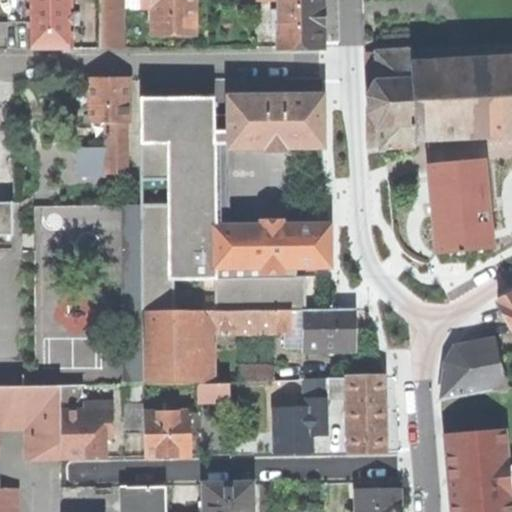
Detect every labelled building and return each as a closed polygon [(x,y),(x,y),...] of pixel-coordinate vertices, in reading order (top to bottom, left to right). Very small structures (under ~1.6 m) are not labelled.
[(28,0),(29,49),(50,49),(71,49),(71,27),(73,27),(73,12),(71,12),(71,0),(28,0)] [(121,49),(121,6),(120,0),(98,0),(99,4),(99,38),(99,49),(121,49)] [(193,0),(141,0),(141,6),(149,6),(154,6),(154,11),(154,34),(173,34),(194,34),(193,0)] [(321,47),(321,0),(280,0),(280,11),(280,24),(280,47),(299,47),(321,47)] [(87,38),(99,38),(99,4),(87,4),(87,38)] [(272,24),(280,24),(280,11),(272,11),(272,24)] [(511,57),(498,58),(498,56),(494,56),(494,59),(411,62),(410,35),(383,36),(384,50),(375,51),(375,52),(364,53),(368,149),(417,146),(417,140),(511,135),(511,57)] [(108,80),(89,80),(89,123),(105,123),(126,123),(129,123),(128,80),(108,80)] [(210,80),(139,80),(139,122),(210,122),(210,80)] [(323,97),(228,97),(228,148),(265,147),(286,147),(323,147),(323,97)] [(126,174),(126,123),(105,123),(105,174),(126,174)] [(484,159),(427,165),(436,254),(493,249),(484,159)] [(140,243),(169,243),(169,234),(169,225),(168,170),(139,170),(139,206),(140,243)] [(0,237),(12,237),(12,203),(0,203),(0,237)] [(282,266),(330,265),(329,226),(282,226),(282,222),(262,222),(262,227),(214,228),(214,234),(215,265),(215,267),(262,267),(263,272),(283,271),(282,266)] [(169,225),(169,234),(214,234),(214,228),(214,224),(169,225)] [(169,266),(215,265),(214,234),(169,234),(169,243),(169,266)] [(283,288),(283,271),(263,272),(263,288),(283,288)] [(292,288),(283,288),(263,288),(237,288),(237,310),(291,310),(292,310),(292,288)] [(511,294),(498,304),(511,326),(511,294)] [(291,328),(291,310),(237,310),(201,311),(201,330),(251,330),(252,333),(286,333),(291,333),(291,328)] [(329,310),(304,311),(305,350),(354,350),(354,329),(354,310),(329,310)] [(201,383),(201,330),(201,311),(147,311),(147,384),(198,383),(201,383)] [(492,341),(455,347),(446,364),(444,379),(441,400),(503,390),(492,341)] [(239,383),(268,382),(268,370),(239,370),(239,383)] [(328,397),(348,397),(348,377),(328,378),(328,395),(328,397)] [(383,377),(348,377),(348,397),(348,452),(384,452),(384,417),(383,377)] [(293,395),(328,395),(328,378),(293,378),(293,395)] [(0,382),(0,413),(32,412),(33,453),(62,452),(61,413),(60,394),(60,381),(0,382)] [(83,383),(60,381),(60,394),(82,395),(83,383)] [(229,383),(201,383),(198,383),(198,398),(214,398),(214,413),(230,413),(230,412),(230,399),(229,383)] [(243,399),(230,399),(230,412),(243,412),(243,399)] [(127,435),(144,435),(144,415),(144,405),(126,405),(127,435)] [(92,411),(61,413),(62,452),(84,457),(104,457),(103,437),(112,436),(112,411),(92,411)] [(144,435),(144,456),(168,456),(188,456),(188,414),(144,415),(144,435)] [(511,511),(505,430),(444,435),(448,482),(450,511),(511,511)] [(251,511),(251,483),(226,483),(204,484),(204,511),(251,511)] [(127,496),(127,511),(166,511),(166,485),(127,485),(127,496)] [(0,489),(0,511),(14,511),(14,489),(0,489)] [(398,511),(398,491),(374,491),(356,491),(356,511),(398,511)]
